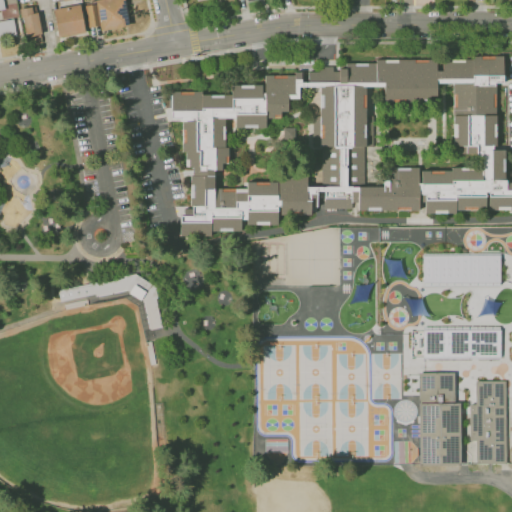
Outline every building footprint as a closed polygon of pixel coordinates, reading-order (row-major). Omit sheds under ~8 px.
[(95,0),(123,0),(128,26),(100,31),(95,0)] [(53,11),(82,5),(87,31),(58,37),(53,11)] [(20,9),(24,37),(43,34),(39,12),(32,13),(31,7),(20,9)] [(0,21),(14,19),(17,37),(0,39),(0,21)] [(169,92),(172,119),(179,118),(185,167),(187,167),(193,214),(178,216),(181,237),(243,229),(242,227),(278,222),(278,217),(310,212),(308,194),(324,191),(328,222),(511,197),(511,188),(507,190),(502,149),(499,149),(491,84),(504,82),(500,54),(441,62),(442,70),(434,71),(433,56),(169,92)] [(423,255),(423,280),(498,280),(498,255),(423,255)] [(59,301),(128,289),(129,298),(139,297),(145,331),(161,328),(151,273),(57,290),(59,301)] [(422,331),(423,356),(500,357),(500,331),(422,331)] [(418,373),(419,467),(460,466),(460,404),(455,404),(455,373),(418,373)] [(477,381),(505,380),(507,463),(477,464),(476,439),(470,439),(469,404),(477,404),(477,381)]
